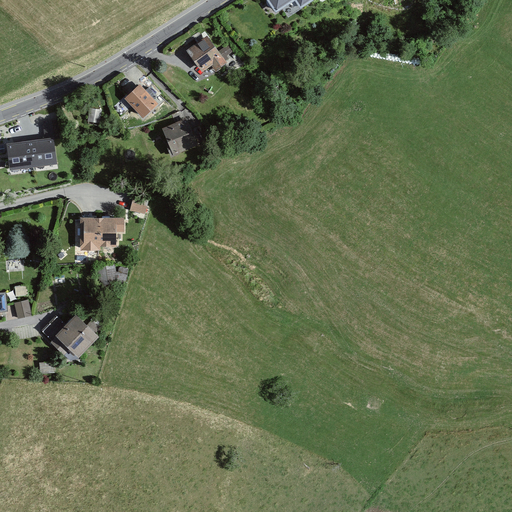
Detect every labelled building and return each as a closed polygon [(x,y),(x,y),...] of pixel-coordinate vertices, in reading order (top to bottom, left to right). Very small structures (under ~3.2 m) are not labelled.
[(318,0),(267,0),(280,19),(298,6),(303,13),(320,2),(318,0)] [(210,39),(188,54),(205,77),(215,69),(219,75),(230,67),(210,39)] [(141,88),(126,102),(146,122),(161,107),(141,88)] [(103,111),(92,110),(90,126),(101,128),(103,111)] [(189,121),(164,132),(176,157),(200,147),(189,121)] [(53,141),(7,147),(11,172),(56,165),(53,141)] [(132,194),(128,211),(144,214),(148,200),(132,194)] [(119,222),(83,222),(83,250),(119,250),(119,222)] [(17,303),(21,318),(33,314),(31,299),(17,303)] [(78,319),(53,346),(65,357),(70,352),(78,361),(99,340),(78,319)]
